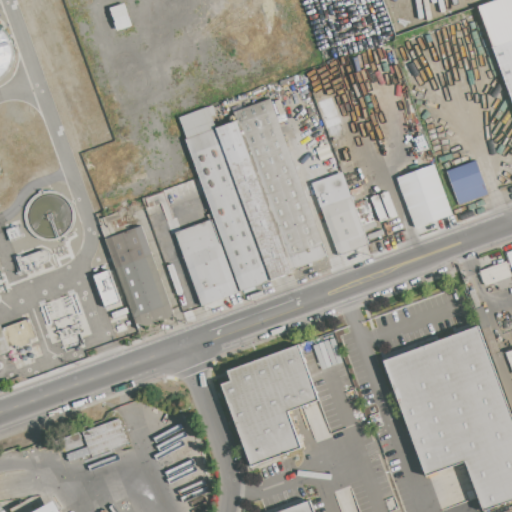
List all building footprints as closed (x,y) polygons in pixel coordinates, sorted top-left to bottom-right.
[(111,6),(115,29),(129,27),(126,4),(111,6)] [(0,86),(17,38),(0,31),(0,86)] [(511,101),(492,47),(511,40),(511,101)] [(293,273),(237,121),(234,114),(270,101),(328,260),(293,273)] [(215,129),(187,139),(179,117),(207,107),(215,129)] [(271,281),(215,129),(237,121),(293,273),(271,281)] [(187,139),(215,129),(271,281),(243,291),(187,139)] [(459,202),(447,170),(475,160),(486,192),(459,202)] [(416,227),(397,178),(433,165),(452,214),(416,227)] [(347,183),(359,178),(354,166),(342,170),(347,183)] [(394,217),(386,192),(371,197),(378,221),(394,217)] [(340,254),(322,207),(352,196),(370,243),(340,254)] [(364,228),(374,226),(368,204),(357,206),(361,221),(362,221),(364,228)] [(130,229),(105,239),(99,220),(124,211),(130,229)] [(202,305),(176,233),(211,220),(237,293),(202,305)] [(105,239),(130,229),(142,225),(174,315),(138,328),(105,239)] [(481,271),(507,262),(511,276),(486,285),(481,271)] [(93,275),(105,307),(120,301),(108,269),(93,275)] [(484,306),(511,381),(511,408),(476,309),(484,306)] [(0,325),(0,324),(0,354),(9,351),(8,349),(36,340),(30,318),(1,327),(0,325)] [(384,360),(479,325),(511,414),(511,500),(482,511),(463,459),(425,473),(384,360)] [(227,370),(299,344),(319,399),(289,411),(302,446),(251,465),(221,384),(231,380),(227,370)] [(79,431),(80,433),(62,438),(69,461),(81,457),(82,460),(128,447),(120,419),(79,431)] [(275,511),(312,499),(316,511),(275,511)] [(32,511),(55,500),(61,511),(32,511)] [(482,511),(511,500),(511,509),(503,511),(482,511)]
